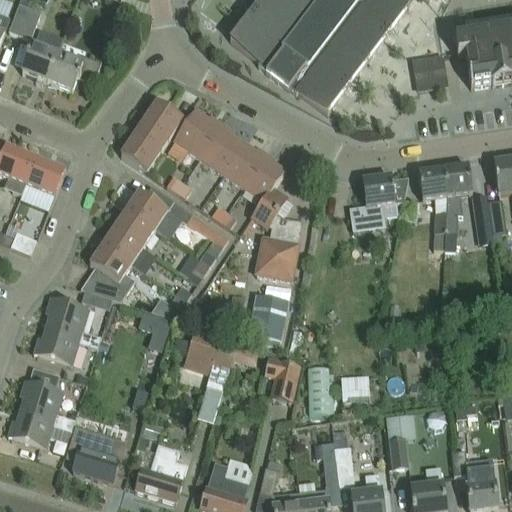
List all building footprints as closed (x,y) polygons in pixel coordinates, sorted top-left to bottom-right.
[(231,45),(230,46),(259,69),(257,71),(296,100),(298,98),(327,120),(328,119),(328,118),(385,43),(406,15),(407,15),(408,14),(407,13),(417,1),(417,0),(265,0),(231,45)] [(511,0),(422,0),(430,6),(435,0),(511,0),(511,35),(455,45),(459,60),(466,59),(470,92),(511,86),(511,0)] [(20,41),(30,14),(19,9),(8,37),(20,41)] [(30,14),(20,41),(29,45),(40,18),(30,14)] [(0,20),(0,50),(10,25),(0,20)] [(109,28),(106,32),(106,37),(111,41),(116,40),(119,36),(119,31),(115,27),(109,28)] [(47,88),(58,59),(32,49),(28,60),(26,59),(25,62),(27,63),(21,79),(47,88)] [(58,59),(47,88),(71,97),(76,84),(93,90),(100,69),(83,62),(81,67),(58,59)] [(441,61),(413,66),(416,83),(444,78),(441,62),(441,61)] [(147,121),(173,139),(182,125),(156,108),(147,121)] [(198,165),(222,129),(210,121),(208,124),(194,114),(172,147),(198,165)] [(164,152),(173,139),(147,121),(141,131),(139,129),(136,133),(164,152)] [(222,181),(244,148),(232,140),(234,137),(222,129),(198,165),(222,181)] [(155,165),(164,152),(136,133),(133,137),(135,139),(129,148),(155,165)] [(146,179),(155,165),(129,148),(120,161),(133,170),(146,179)] [(242,195),(267,159),(258,154),(256,156),(244,148),(222,181),(242,195)] [(20,200),(35,163),(5,151),(0,164),(0,180),(16,187),(12,197),(20,200)] [(263,209),(272,195),(285,176),(273,168),(275,165),(267,159),(242,195),(263,209)] [(35,163),(20,200),(21,201),(25,191),(54,203),(65,176),(35,163)] [(511,164),(492,168),(495,188),(497,200),(511,197),(511,164)] [(468,171),(443,175),(448,203),(446,203),(444,256),(454,256),(455,239),(455,221),(463,222),(460,201),(472,199),(471,191),(468,171)] [(197,198),(205,185),(185,172),(177,185),(197,198)] [(433,256),(444,256),(446,203),(448,203),(443,175),(418,179),(422,207),(434,205),(433,256)] [(175,198),(181,188),(172,182),(166,192),(175,198)] [(361,222),(354,245),(366,249),(370,238),(376,241),(383,219),(382,210),(395,209),(394,202),(391,183),(361,187),(364,207),(365,212),(361,222)] [(181,188),(175,198),(184,204),(191,195),(181,188)] [(128,207),(123,214),(154,236),(155,235),(168,244),(180,226),(167,217),(174,207),(151,192),(144,202),(138,198),(130,209),(128,207)] [(263,209),(252,225),(266,234),(268,231),(271,233),(269,245),(262,244),(255,280),(291,287),(302,228),(283,224),(276,220),(286,205),(272,195),(263,209)] [(485,202),(472,204),(477,233),(490,231),(485,202)] [(486,202),(485,202),(490,231),(493,248),(494,248),(493,242),(506,240),(501,206),(487,209),(486,202)] [(223,215),(240,225),(247,213),(229,203),(223,215)] [(417,227),(419,207),(405,206),(403,225),(417,227)] [(185,229),(192,220),(174,207),(167,217),(180,226),(185,229)] [(220,228),(226,219),(217,212),(211,222),(220,228)] [(142,254),(154,236),(123,214),(118,222),(121,223),(113,234),(142,254)] [(226,219),(220,228),(229,234),(236,225),(226,219)] [(192,220),(185,229),(221,254),(228,244),(192,220)] [(130,272),(142,254),(113,234),(106,245),(104,243),(99,250),(130,272)] [(5,239),(0,249),(11,253),(15,243),(6,239),(5,239)] [(17,239),(15,243),(11,253),(30,261),(36,247),(17,239)] [(125,280),(130,272),(99,250),(94,257),(97,259),(89,270),(94,274),(80,295),(84,297),(91,299),(120,308),(135,286),(125,280)] [(199,266),(209,272),(215,263),(205,257),(199,266)] [(203,281),(209,272),(199,266),(193,275),(203,281)] [(175,301),(185,308),(191,299),(181,292),(175,301)] [(84,297),(81,306),(88,308),(91,299),(84,297)] [(179,317),(185,308),(175,301),(169,311),(179,317)] [(255,301),(248,340),(281,347),(289,307),(255,301)] [(45,333),(99,350),(100,344),(81,338),(88,317),(89,317),(90,316),(50,304),(45,320),(49,321),(45,333)] [(144,318),(139,333),(154,338),(167,343),(172,327),(144,318)] [(97,356),(99,350),(45,333),(42,345),(38,344),(33,360),(72,372),(73,371),(72,371),(78,350),(97,356)] [(195,334),(183,373),(210,381),(206,394),(223,399),(238,348),(195,334)] [(430,342),(413,344),(415,357),(432,354),(430,342)] [(291,408),(300,373),(268,365),(264,382),(275,385),(271,403),(291,408)] [(25,386),(20,403),(24,404),(20,416),(73,432),(75,427),(56,421),(63,400),(64,400),(64,399),(44,392),(25,386)] [(135,396),(130,412),(141,415),(145,399),(135,396)] [(505,425),(511,424),(511,407),(503,409),(505,425)] [(475,412),(455,413),(456,426),(466,425),(466,421),(476,420),(475,412)] [(12,427),(7,443),(47,455),(47,454),(46,453),(49,442),(68,448),(71,438),(73,432),(20,416),(16,428),(12,427)] [(144,427),(140,441),(160,447),(164,433),(144,427)] [(75,434),(66,463),(76,466),(72,478),(110,489),(112,490),(118,471),(119,468),(125,449),(75,434)] [(392,475),(407,473),(404,446),(389,447),(392,475)] [(325,494),(338,492),(333,448),(314,450),(315,464),(322,463),(325,494)] [(333,448),(338,492),(354,490),(349,453),(335,455),(334,448),(333,448)] [(279,469),(273,468),(268,467),(272,451),(264,478),(259,498),(271,502),(279,469)] [(142,476),(141,478),(135,497),(175,510),(187,471),(175,467),(178,458),(157,452),(149,478),(142,476)] [(453,483),(467,481),(464,457),(450,458),(453,483)] [(496,472),(507,471),(506,457),(494,458),(496,472)] [(496,511),(495,495),(491,467),(480,468),(482,491),(466,493),(468,511),(496,511)] [(244,511),(246,508),(243,507),(248,491),(225,483),(228,473),(215,469),(207,496),(206,496),(201,511),(244,511)] [(444,511),(444,501),(440,474),(425,476),(427,491),(410,493),(412,511),(444,511)] [(382,511),(382,508),(378,481),(364,482),(366,498),(351,499),(352,511),(382,511)] [(314,498),(298,500),(299,511),(328,511),(327,506),(315,507),(314,498)] [(299,511),(298,500),(275,502),(276,511),(273,511),(299,511)]
